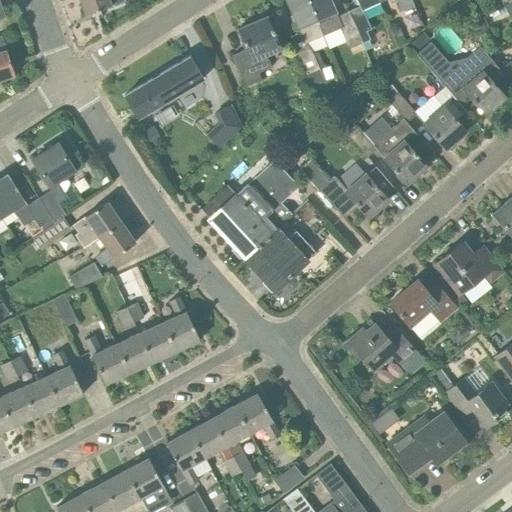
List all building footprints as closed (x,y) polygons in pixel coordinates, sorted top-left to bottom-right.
[(80,0),(85,15),(124,1),(124,0),(80,0)] [(308,43),(322,36),(306,0),(286,0),(300,32),(289,38),(306,76),(320,70),(314,56),(308,43)] [(353,56),(364,51),(347,12),(337,17),(329,0),(306,0),(322,36),(340,29),(348,49),(349,49),(353,56)] [(363,11),(379,4),(377,0),(356,0),(360,7),(347,12),(364,51),(372,48),(368,41),(370,40),(366,32),(371,29),(363,11)] [(377,0),(379,4),(386,0),(395,0),(401,12),(414,6),(411,0),(377,0)] [(245,87),(262,79),(259,72),(272,67),(267,55),(281,48),(267,16),(237,29),(247,50),(232,57),(245,87)] [(490,30),(484,19),(477,23),(482,34),(490,30)] [(399,28),(392,31),(397,45),(405,42),(399,28)] [(419,50),(425,45),(430,41),(423,33),(412,42),(419,50)] [(0,80),(15,76),(2,38),(0,38),(0,80)] [(430,41),(425,45),(455,79),(471,98),(486,115),(505,98),(494,85),(504,76),(500,70),(479,47),(467,58),(447,62),(430,41)] [(466,111),(462,106),(471,98),(455,79),(425,45),(419,50),(416,53),(445,86),(433,97),(443,106),(423,124),(446,149),(466,132),(456,120),(466,111)] [(317,54),(314,56),(320,70),(323,68),(317,54)] [(191,57),(125,96),(138,118),(205,79),(191,57)] [(511,64),(509,61),(500,70),(504,76),(511,84),(511,64)] [(388,101),(403,118),(407,123),(417,114),(415,112),(416,111),(398,92),(388,101)] [(230,108),(217,116),(223,129),(209,141),(219,151),(241,130),(230,108)] [(325,110),(314,117),(320,126),(331,118),(325,110)] [(407,123),(403,118),(373,145),(357,127),(348,136),(367,158),(376,149),(406,184),(427,166),(404,140),(414,132),(407,123)] [(161,140),(153,127),(139,134),(147,148),(161,140)] [(52,190),(39,199),(52,220),(64,212),(58,203),(67,197),(57,181),(83,165),(75,153),(67,158),(58,143),(32,159),(49,186),(50,185),(52,190)] [(208,219),(244,258),(276,228),(265,216),(299,185),(274,159),(208,219)] [(322,186),(329,180),(310,159),(299,169),(318,190),(322,186)] [(332,177),(329,180),(322,186),(318,190),(338,211),(344,219),(358,206),(368,217),(388,200),(384,195),(393,187),(375,168),(367,175),(366,173),(346,190),(335,177),(332,177)] [(52,220),(39,199),(27,206),(24,202),(25,202),(7,175),(0,179),(0,215),(1,217),(13,210),(23,226),(33,220),(38,228),(52,220)] [(511,196),(492,214),(511,236),(511,196)] [(83,248),(99,237),(120,222),(106,202),(73,225),(78,233),(74,235),(83,248)] [(41,250),(71,230),(63,218),(32,239),(41,250)] [(120,222),(99,237),(107,249),(95,257),(101,265),(134,242),(120,222)] [(286,238),(277,228),(276,228),(244,258),(274,290),(315,252),(295,230),(286,238)] [(472,254),(462,242),(436,263),(458,293),(485,273),(490,280),(503,270),(484,245),(472,254)] [(75,289),(102,277),(94,263),(69,277),(75,289)] [(427,291),(417,279),(389,303),(409,326),(429,309),(440,321),(457,307),(437,283),(427,291)] [(70,304),(66,295),(65,294),(53,300),(65,326),(77,320),(70,304)] [(163,322),(176,351),(200,340),(179,296),(169,301),(176,315),(163,322)] [(137,302),(127,306),(134,322),(144,317),(137,302)] [(0,320),(9,316),(3,305),(0,306),(0,320)] [(123,327),(134,322),(127,306),(116,311),(123,327)] [(386,337),(371,320),(344,343),(358,359),(362,356),(374,370),(392,354),(402,364),(417,351),(396,328),(386,337)] [(139,333),(153,362),(176,351),(163,322),(139,333)] [(153,362),(139,333),(115,343),(129,373),(153,362)] [(129,373),(115,343),(101,350),(94,336),(85,340),(105,384),(129,373)] [(511,344),(494,358),(507,377),(511,373),(511,344)] [(60,370),(46,376),(60,405),(83,394),(63,350),(53,355),(60,370)] [(17,376),(27,371),(20,356),(9,361),(17,376)] [(0,365),(0,368),(6,381),(17,376),(9,361),(0,365)] [(36,416),(60,405),(46,376),(22,387),(36,416)] [(476,392),(464,377),(444,392),(463,416),(472,409),(486,427),(497,419),(493,415),(508,404),(491,381),(476,392)] [(0,400),(12,427),(36,416),(22,387),(0,397),(0,400)] [(234,405),(250,434),(263,426),(269,437),(279,432),(257,393),(234,405)] [(0,432),(12,427),(0,400),(0,432)] [(237,441),(250,434),(234,405),(211,418),(241,472),(247,482),(257,476),(251,466),(237,441)] [(466,443),(444,412),(429,423),(424,416),(386,444),(409,475),(432,457),(436,464),(466,443)] [(189,430),(204,459),(217,452),(231,477),(241,472),(211,418),(189,430)] [(377,418),(370,424),(378,435),(385,429),(377,418)] [(204,459),(189,430),(166,443),(190,486),(199,481),(194,472),(191,466),(204,459)] [(148,458),(125,470),(141,498),(164,486),(148,458)] [(333,500),(317,511),(366,511),(330,463),(314,475),(333,500)] [(283,493),(303,478),(294,466),(274,482),(283,493)] [(102,482),(118,511),(145,511),(147,511),(141,498),(125,470),(102,482)] [(79,495),(88,511),(115,511),(118,511),(102,482),(79,495)] [(313,511),(296,489),(283,499),(292,511),(313,511)] [(189,511),(207,511),(197,493),(183,500),(189,511)] [(88,511),(79,495),(56,507),(58,511),(88,511)] [(267,495),(259,499),(262,506),(271,502),(267,495)] [(169,508),(171,511),(189,511),(183,500),(169,508)]
